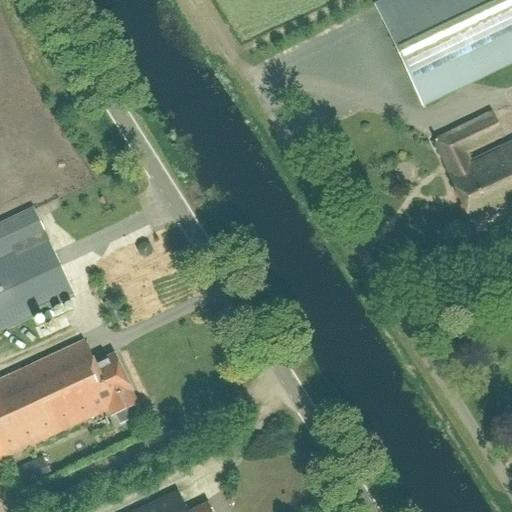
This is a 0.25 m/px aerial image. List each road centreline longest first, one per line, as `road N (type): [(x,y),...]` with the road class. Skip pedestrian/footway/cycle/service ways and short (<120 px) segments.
road 1 (unclassified): [(370,511),(46,0)]
road 2 (unclassified): [(511,490),(245,76)]
road 3 (track): [(286,379),(10,511)]
